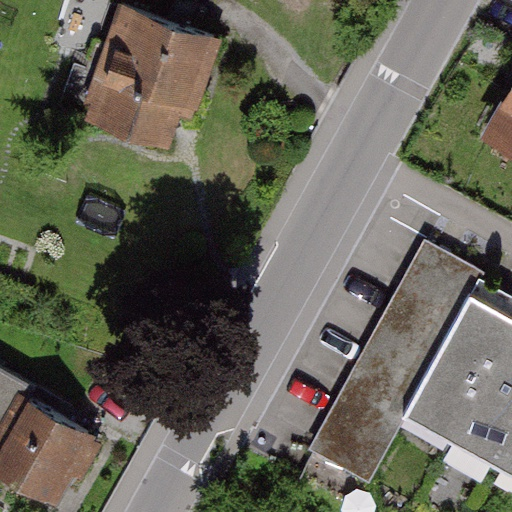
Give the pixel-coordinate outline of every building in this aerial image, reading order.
[(76,60),(60,104),(167,145),(183,103),(196,108),(223,35),(128,0),(121,0),(96,67),(76,60)] [(511,79),(486,127),(511,141),(511,79)] [(472,295),(485,271),(430,242),(317,448),(372,478),(407,415),(472,295)] [(407,415),(453,438),(511,333),(511,316),(472,295),(407,415)] [(511,333),(453,438),(500,463),(511,441),(511,333)] [(0,415),(9,421),(0,437),(0,466),(52,496),(69,466),(82,474),(103,437),(32,397),(39,385),(0,363),(0,415)] [(511,441),(500,463),(511,469),(511,441)]
